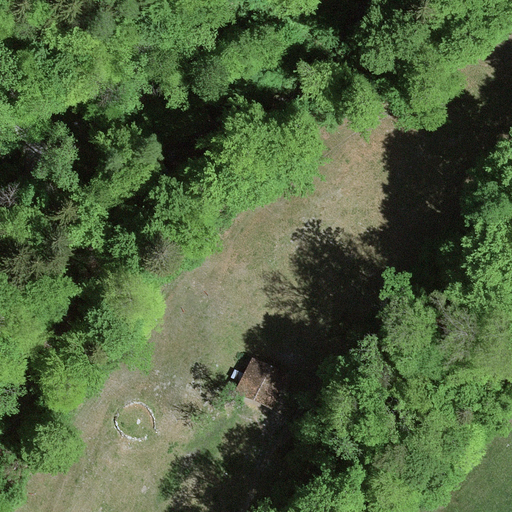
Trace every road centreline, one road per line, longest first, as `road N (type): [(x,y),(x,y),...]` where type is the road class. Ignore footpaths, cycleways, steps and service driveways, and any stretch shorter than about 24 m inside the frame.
road 1 (track): [(219,0),(166,29),(109,46),(71,52),(0,40)]
road 2 (track): [(0,106),(29,136),(38,166),(18,197),(0,204)]
